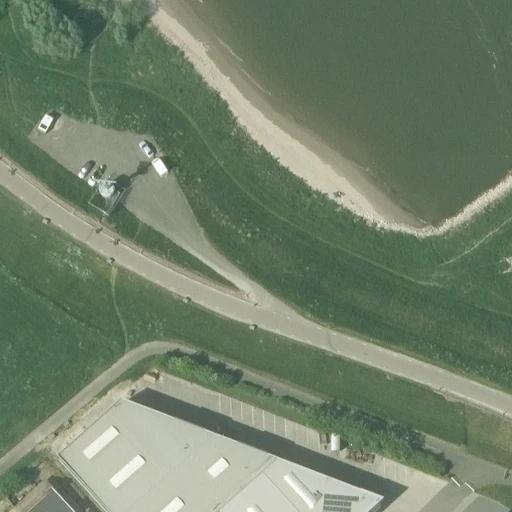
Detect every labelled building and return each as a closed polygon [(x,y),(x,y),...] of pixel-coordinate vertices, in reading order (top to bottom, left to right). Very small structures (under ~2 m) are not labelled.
[(117,191),(117,190),(117,189),(117,188),(116,187),(116,186),(115,185),(114,184),(113,183),(112,183),(111,182),(110,182),(109,182),(108,182),(107,182),(106,183),(105,183),(104,183),(104,184),(103,184),(103,185),(102,185),(102,186),(102,187),(101,187),(101,188),(101,189),(101,190),(101,191),(101,192),(101,193),(102,193),(102,194),(102,195),(103,195),(103,196),(104,196),(104,197),(105,197),(106,198),(107,198),(108,198),(109,198),(110,198),(111,198),(112,198),(112,197),(113,197),(114,196),(115,196),(115,195),(116,194),(116,193),(116,192),(117,192),(117,191)] [(122,404),(59,461),(105,511),(214,511),(179,473),(217,439),(143,411),(143,412),(122,404)] [(179,473),(214,511),(226,511),(264,477),(280,464),(217,439),(179,473)] [(295,511),(377,511),(387,504),(280,463),(280,464),(264,477),(295,511)] [(295,511),(264,477),(226,511),(295,511)]
